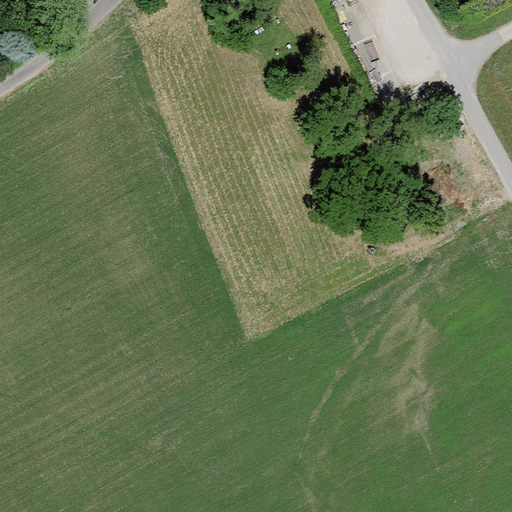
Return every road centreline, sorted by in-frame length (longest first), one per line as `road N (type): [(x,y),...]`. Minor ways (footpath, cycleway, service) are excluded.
road 1 (track): [(511,32),(451,66),(511,179)]
road 2 (residential): [(113,0),(0,91)]
